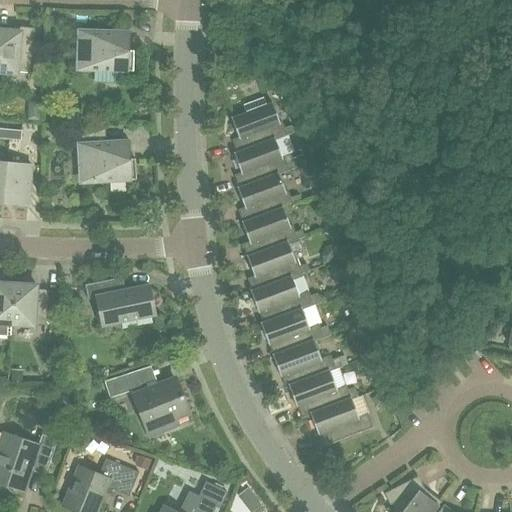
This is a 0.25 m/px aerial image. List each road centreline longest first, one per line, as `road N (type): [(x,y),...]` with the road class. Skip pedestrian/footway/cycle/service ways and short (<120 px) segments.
road 1 (unclassified): [(316,510),(233,384),(193,248)]
road 2 (unclassified): [(193,248),(190,0)]
road 3 (residential): [(193,248),(0,246)]
road 4 (residential): [(316,510),(449,418)]
